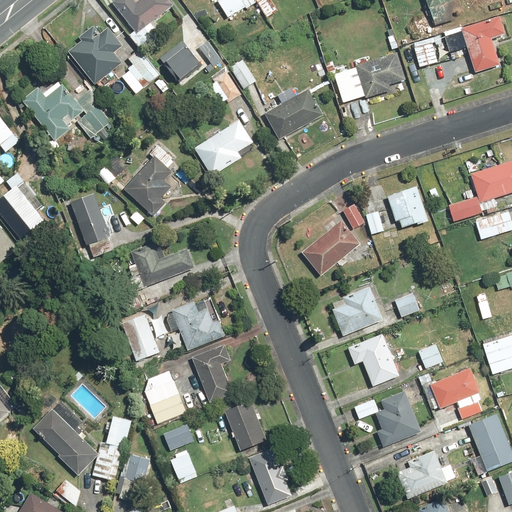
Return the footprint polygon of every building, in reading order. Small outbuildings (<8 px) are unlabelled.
[(137,0),(118,0),(115,3),(139,35),(177,6),(172,0),(143,0),(140,3),(137,0)] [(218,0),(231,19),(249,6),(255,14),(263,8),(270,18),(277,13),(268,0),(218,0)] [(469,17),(463,0),(428,0),(438,28),(469,17)] [(503,17),(465,29),(479,73),(504,65),(495,39),(509,35),(503,17)] [(98,86),(100,85),(104,90),(121,76),(117,71),(126,63),(119,54),(128,46),(113,27),(103,36),(96,27),(83,38),(86,42),(71,53),(98,86)] [(446,48),(443,36),(416,43),(418,53),(409,55),(413,71),(442,63),(438,50),(446,48)] [(185,42),(163,60),(183,83),(204,65),(185,42)] [(210,42),(201,48),(216,68),(224,61),(210,42)] [(171,89),(161,77),(163,75),(142,50),(131,60),(136,65),(131,69),(133,71),(125,78),(139,95),(154,83),(164,95),(171,89)] [(359,68),(337,75),(346,104),(368,97),(369,100),(395,92),(393,87),(408,82),(400,54),(358,67),(359,68)] [(246,60),(233,68),(246,90),(259,82),(246,60)] [(214,76),(221,87),(214,92),(222,104),(229,100),(231,103),(244,95),(228,68),(214,76)] [(41,89),(25,102),(60,142),(74,130),(71,126),(88,111),(63,82),(47,96),(41,89)] [(327,119),(312,91),(299,97),(295,88),(281,96),(286,104),(268,114),(282,142),(327,119)] [(99,105),(79,123),(95,140),(114,122),(99,105)] [(0,148),(3,146),(8,153),(23,141),(0,113),(0,148)] [(199,149),(215,176),(244,159),(241,153),(257,144),(243,122),(199,149)] [(176,159),(161,145),(138,169),(142,174),(127,189),(156,216),(168,203),(164,199),(176,186),(168,179),(173,173),(168,168),(176,159)] [(511,162),(474,174),(483,203),(511,194),(511,162)] [(109,168),(101,175),(111,186),(119,180),(109,168)] [(0,197),(0,210),(28,244),(53,224),(20,182),(0,197)] [(432,221),(421,186),(391,196),(400,221),(403,220),(406,229),(421,224),(422,225),(432,221)] [(479,198),(477,199),(474,189),(467,191),(470,201),(451,207),(456,223),(484,215),(479,198)] [(100,193),(74,203),(88,241),(114,231),(100,193)] [(357,204),(345,211),(355,230),(367,223),(357,204)] [(381,212),(369,215),(375,236),(387,232),(381,212)] [(511,215),(511,212),(477,221),(482,241),(511,232),(511,215)] [(325,277),(340,265),(344,270),(352,263),(348,259),(364,245),(345,221),(306,253),(325,277)] [(0,264),(20,249),(1,225),(0,223),(0,264)] [(491,244),(484,250),(492,261),(499,256),(491,244)] [(135,255),(139,265),(131,269),(139,291),(147,288),(169,279),(198,268),(191,250),(162,261),(157,246),(135,255)] [(500,291),(504,289),(511,287),(511,273),(501,277),(502,282),(498,283),(500,291)] [(386,319),(373,288),(333,305),(346,336),(386,319)] [(488,292),(478,295),(486,321),(496,318),(488,292)] [(417,293),(396,301),(404,320),(424,312),(417,293)] [(212,298),(176,312),(167,315),(175,334),(183,330),(192,352),(228,338),(212,298)] [(146,314),(123,322),(138,366),(162,358),(146,314)] [(386,335),(360,345),(351,349),(358,365),(367,361),(376,386),(403,376),(386,335)] [(511,335),(486,344),(496,374),(511,368),(511,335)] [(438,345),(421,353),(429,370),(446,362),(438,345)] [(196,359),(202,375),(214,404),(239,393),(227,365),(234,362),(228,346),(196,359)] [(474,368),(434,385),(444,409),(484,391),(474,368)] [(189,413),(172,371),(151,379),(146,391),(160,425),(189,413)] [(381,412),(378,403),(376,399),(357,406),(362,420),(375,416),(380,414),(386,430),(380,432),(386,447),(425,433),(410,391),(385,400),(388,409),(381,412)] [(0,421),(13,411),(10,408),(0,396),(0,421)] [(254,399),(228,411),(245,451),(271,440),(254,399)] [(65,401),(56,410),(35,430),(61,456),(81,476),(82,474),(101,456),(76,430),(86,421),(65,401)] [(481,401),(460,409),(464,420),(485,412),(481,401)] [(511,441),(502,414),(472,425),(483,455),(473,459),(480,476),(511,463),(511,441)] [(117,482),(126,447),(130,448),(137,421),(134,420),(118,416),(111,442),(105,440),(96,477),(102,478),(117,482)] [(197,442),(189,425),(166,435),(174,452),(197,442)] [(277,447),(252,458),(272,505),(297,494),(277,447)] [(201,477),(191,453),(189,449),(177,454),(179,458),(173,460),(184,485),(201,477)] [(413,467),(400,473),(411,500),(451,484),(438,451),(411,462),(413,467)] [(154,460),(133,454),(125,479),(146,485),(154,460)] [(511,473),(502,477),(511,505),(511,473)] [(70,480),(60,491),(78,507),(88,495),(70,480)] [(23,511),(63,511),(34,494),(23,511)] [(452,511),(447,499),(420,509),(421,511),(452,511)]
